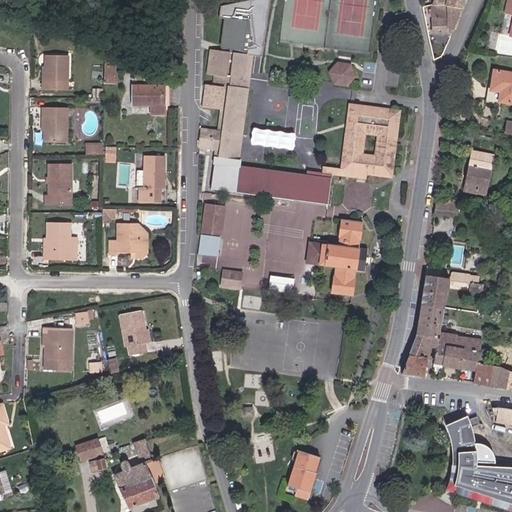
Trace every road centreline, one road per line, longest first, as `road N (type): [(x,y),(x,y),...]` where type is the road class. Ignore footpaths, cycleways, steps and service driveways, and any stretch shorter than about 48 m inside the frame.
road 1 (secondary): [(432,76),(436,119),(390,379)]
road 2 (unclassified): [(196,0),(192,278)]
road 3 (unclassified): [(235,511),(203,383),(192,278)]
road 4 (residential): [(21,280),(25,72),(0,57)]
road 5 (residential): [(192,278),(21,280)]
road 6 (residential): [(390,379),(511,398)]
